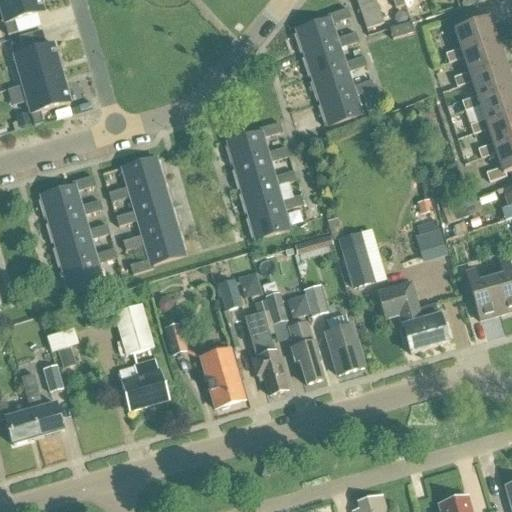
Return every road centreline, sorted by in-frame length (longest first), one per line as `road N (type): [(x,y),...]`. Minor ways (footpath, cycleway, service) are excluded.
road 1 (tertiary): [(111,479),(415,389),(471,383),(511,392)]
road 2 (residential): [(511,442),(275,511)]
road 3 (residential): [(117,132),(180,114),(200,99),(281,0)]
road 4 (residential): [(117,132),(79,0)]
road 5 (residential): [(0,167),(117,132)]
